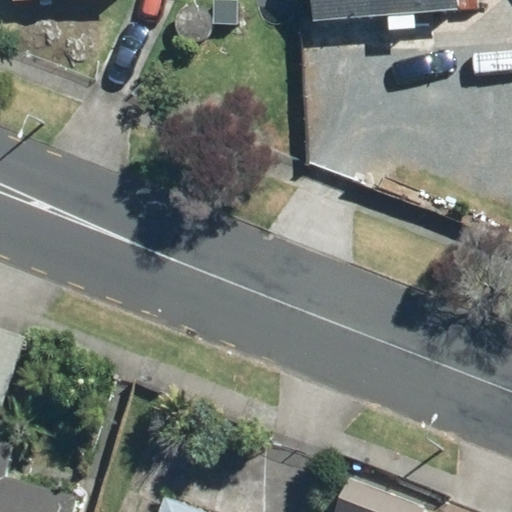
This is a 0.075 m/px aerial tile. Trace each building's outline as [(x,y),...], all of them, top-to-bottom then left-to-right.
[(463,0),(307,0),(309,22),(464,13),(463,0)] [(0,409),(25,336),(0,327),(0,409)] [(60,511),(65,495),(4,477),(12,446),(0,442),(0,511),(60,511)] [(221,479),(147,448),(137,472),(211,503),(221,479)] [(428,511),(429,511),(350,485),(340,511),(428,511)] [(207,511),(163,496),(156,511),(207,511)]
